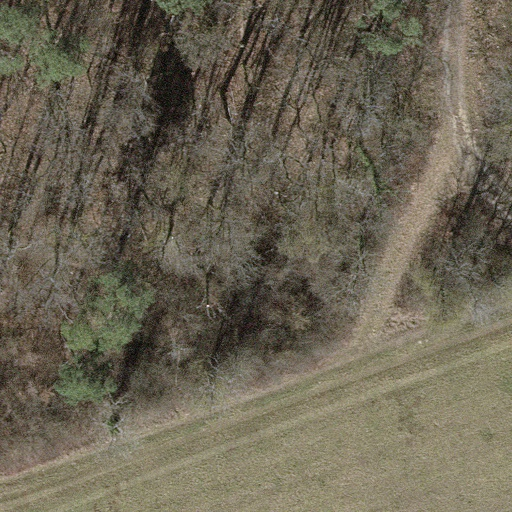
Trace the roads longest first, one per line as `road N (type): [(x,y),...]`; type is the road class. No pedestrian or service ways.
road 1 (track): [(511,289),(0,462)]
road 2 (track): [(461,99),(360,340)]
road 3 (track): [(460,0),(461,99),(511,200)]
